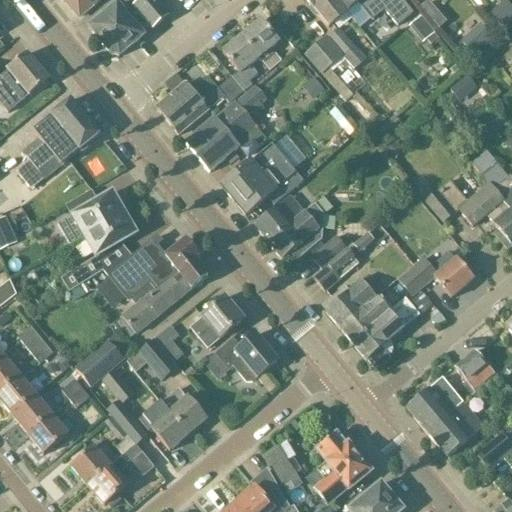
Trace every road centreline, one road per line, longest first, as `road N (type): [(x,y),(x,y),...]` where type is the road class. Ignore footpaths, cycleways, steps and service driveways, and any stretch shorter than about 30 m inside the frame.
road 1 (tertiary): [(329,365),(111,108)]
road 2 (residential): [(156,511),(329,365)]
road 3 (residential): [(363,409),(511,283)]
road 4 (residential): [(111,108),(242,0)]
road 5 (tertiary): [(111,108),(21,0)]
road 6 (tertiary): [(445,511),(363,409)]
